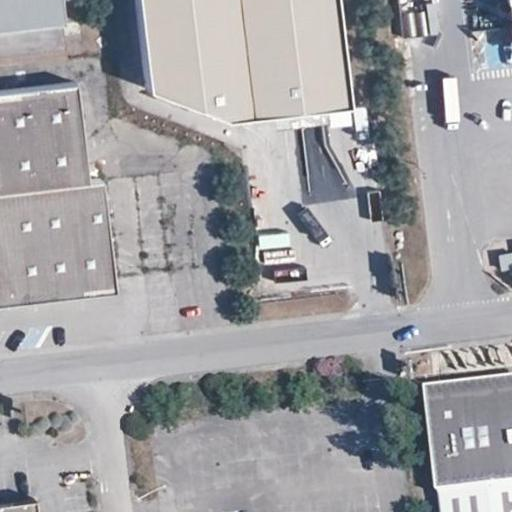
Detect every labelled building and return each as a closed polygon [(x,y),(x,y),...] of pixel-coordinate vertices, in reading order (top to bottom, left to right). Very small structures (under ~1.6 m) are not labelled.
[(62,0),(0,0),(0,26),(65,19),(62,0)] [(129,0),(140,86),(218,117),(265,111),(295,108),(340,102),(327,0),(129,0)] [(511,0),(503,0),(506,21),(511,20),(511,0)] [(398,5),(399,32),(434,30),(432,3),(398,5)] [(0,191),(78,183),(68,83),(0,91),(0,191)] [(296,114),(295,108),(265,111),(266,118),(296,114)] [(78,183),(0,191),(0,302),(22,301),(40,298),(108,291),(94,181),(78,183)] [(41,305),(40,298),(22,301),(22,307),(41,305)] [(511,511),(511,381),(428,391),(442,511),(511,511)] [(30,511),(29,499),(0,502),(0,511),(30,511)]
